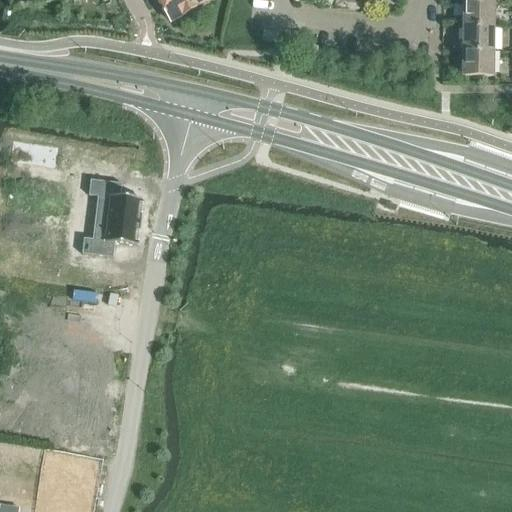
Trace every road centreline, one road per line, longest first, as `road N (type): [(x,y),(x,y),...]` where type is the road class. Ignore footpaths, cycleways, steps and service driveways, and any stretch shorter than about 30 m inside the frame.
road 1 (unclassified): [(112,511),(189,117)]
road 2 (residential): [(428,0),(426,36),(282,16)]
road 3 (primary): [(511,199),(344,143)]
road 4 (primary): [(344,143),(306,118),(195,92)]
road 5 (primary): [(189,117),(293,144),(344,143)]
road 6 (primary): [(71,74),(189,117)]
road 7 (primary): [(195,92),(71,74)]
